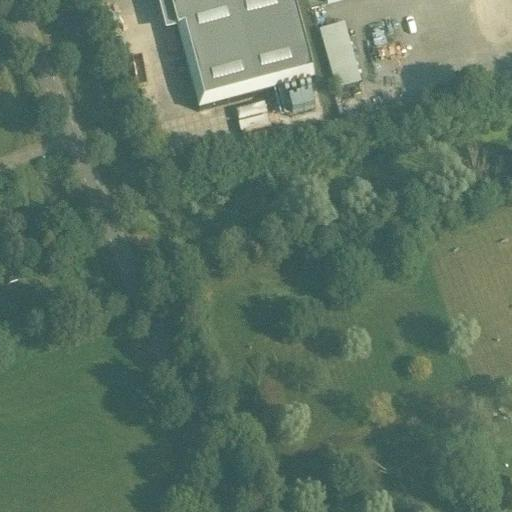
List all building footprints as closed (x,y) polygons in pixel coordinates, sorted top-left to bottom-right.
[(169,0),(171,5),(198,113),(314,83),(293,0),(169,0)] [(332,89),(358,85),(348,24),(322,28),(332,89)] [(419,43),(421,53),(447,47),(445,37),(419,43)] [(290,116),(315,109),(312,97),(287,105),(290,116)] [(262,104),(234,109),(238,131),(266,126),(262,104)] [(453,511),(460,511),(473,507),(464,486),(446,494),(453,511)] [(493,504),(486,488),(477,492),(486,511),(498,511),(495,503),(493,504)]
